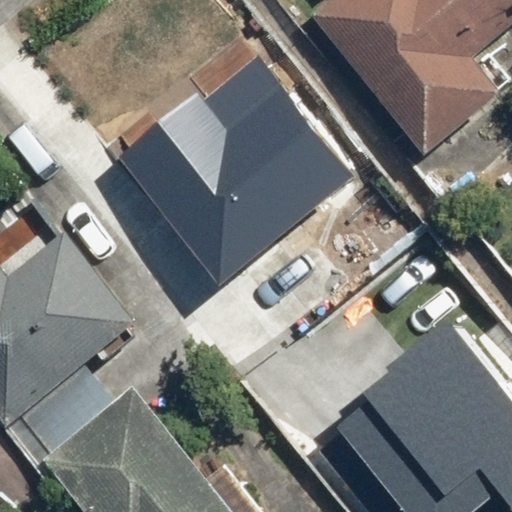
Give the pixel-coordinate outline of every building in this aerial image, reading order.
[(511,0),(327,0),(308,17),(431,158),(506,92),(477,59),(511,28),(511,0)] [(230,118),(209,93),(120,166),(218,284),(352,174),(276,81),(230,118)] [(0,422),(14,438),(26,427),(96,368),(149,323),(75,237),(22,282),(6,263),(0,267),(0,422)] [(511,511),(511,398),(449,323),(366,391),(373,400),(317,446),(371,511),(511,511)] [(125,402),(96,368),(26,427),(56,461),(125,402)] [(137,392),(125,402),(56,461),(50,466),(89,511),(277,511),(237,466),(216,484),(137,392)]
